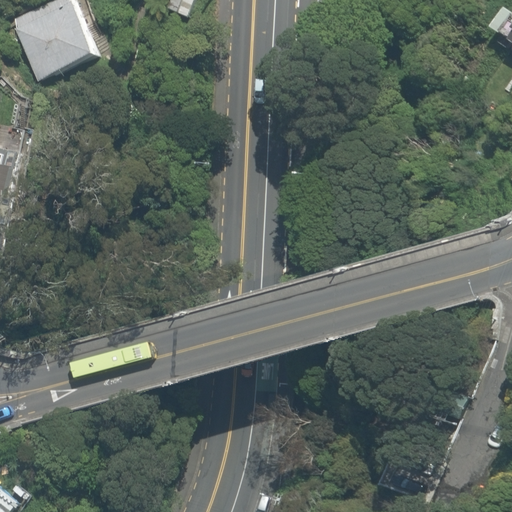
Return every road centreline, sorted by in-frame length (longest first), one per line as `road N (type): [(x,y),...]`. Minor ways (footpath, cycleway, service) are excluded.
road 1 (secondary): [(263,0),(244,395),(220,511)]
road 2 (secondary): [(0,400),(490,270)]
road 3 (residential): [(471,477),(511,364)]
